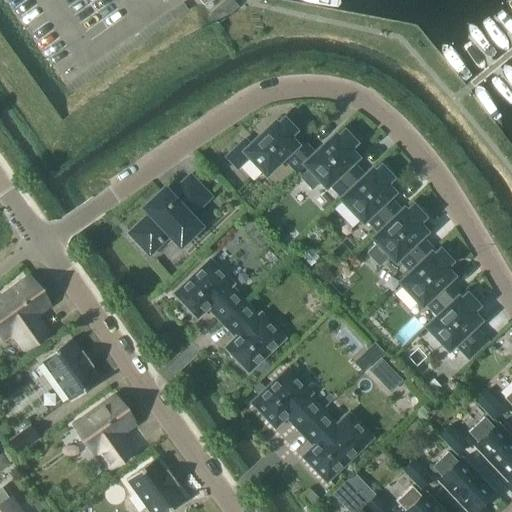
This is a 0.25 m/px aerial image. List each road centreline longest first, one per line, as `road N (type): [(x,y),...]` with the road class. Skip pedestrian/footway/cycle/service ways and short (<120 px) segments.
road 1 (residential): [(511,289),(407,132),(341,91),(250,98),(44,247)]
road 2 (residential): [(238,511),(44,247)]
